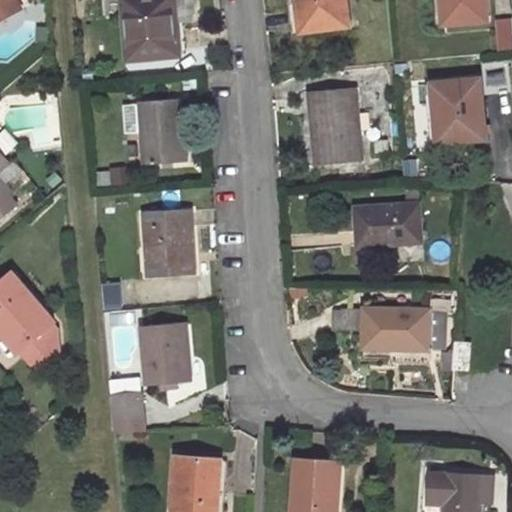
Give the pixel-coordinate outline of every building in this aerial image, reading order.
[(17,0),(0,0),(0,21),(22,8),(17,0)] [(338,0),(290,0),(295,35),(343,29),(338,0)] [(486,0),(442,0),(445,28),(489,24),(486,0)] [(103,7),(108,66),(158,61),(155,31),(170,29),(169,22),(172,19),(174,14),(173,9),(171,4),(167,1),(103,7)] [(500,49),(511,48),(511,17),(498,18),(500,49)] [(480,83),(435,87),(440,146),(486,142),(480,83)] [(362,94),(313,98),(314,113),(322,113),(323,125),(315,126),(319,169),(367,166),(362,94)] [(163,103),(119,108),(125,172),(169,168),(163,103)] [(314,113),(315,126),(323,125),(322,113),(314,113)] [(0,150),(0,205),(15,193),(0,175),(0,167),(9,160),(0,150)] [(420,211),(356,214),(359,256),(424,253),(420,211)] [(192,219),(149,224),(153,282),(198,278),(192,219)] [(0,282),(0,325),(22,351),(23,349),(40,369),(62,349),(46,329),(54,321),(57,319),(14,271),(0,282)] [(431,315),(367,313),(366,354),(431,355),(431,315)] [(46,329),(62,349),(59,327),(54,321),(46,329)] [(190,330),(148,335),(153,389),(166,388),(182,387),(195,385),(190,330)] [(476,346),(459,345),(458,373),(475,374),(476,346)] [(167,395),(182,394),(182,387),(166,388),(167,395)] [(118,436),(149,433),(145,395),(114,397),(118,436)] [(221,511),(224,462),(183,460),(180,511),(221,511)] [(347,511),(350,469),(298,466),(294,511),(347,511)] [(427,511),(449,511),(450,508),(432,506),(435,475),(430,474),(427,511)] [(484,511),(485,504),(487,478),(435,475),(432,506),(450,508),(449,511),(484,511)] [(487,478),(485,504),(498,505),(500,479),(487,478)]
